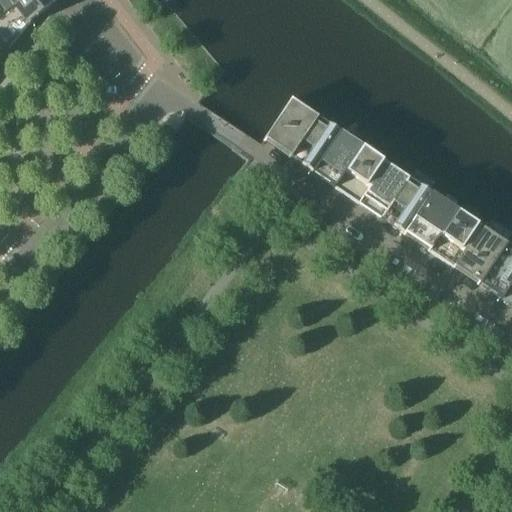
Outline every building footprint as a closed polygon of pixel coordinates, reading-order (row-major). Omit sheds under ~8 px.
[(7,12),(0,16),(0,36),(3,32),(15,42),(28,26),(55,5),(51,0),(22,0),(7,12)] [(0,0),(0,2),(7,12),(22,0),(0,0)] [(0,60),(15,42),(3,32),(0,36),(0,60)] [(300,143),(316,119),(289,102),(263,142),(289,159),(300,143)] [(335,133),(316,119),(300,143),(311,150),(300,167),(311,174),(338,134),(335,133)] [(338,134),(311,174),(334,189),(360,149),(338,134)] [(358,206),(385,166),(360,149),(334,189),(355,204),(358,206)] [(405,180),(385,166),(358,206),(363,209),(371,198),(382,205),(375,217),(381,221),(392,204),(391,204),(407,181),(405,180)] [(403,236),(418,214),(430,196),(407,181),(391,204),(392,204),(403,212),(392,228),(402,235),(403,236)] [(452,211),(430,196),(418,214),(403,236),(428,253),(450,220),(455,213),(452,211)] [(455,213),(450,220),(428,253),(453,269),(479,229),(475,227),(455,213)] [(453,269),(472,282),(499,242),(479,229),(453,269)] [(490,294),(495,298),(511,272),(511,251),(499,242),(472,282),(490,294)] [(511,308),(511,272),(495,298),(500,301),(511,285),(511,307),(511,309),(511,308)]
